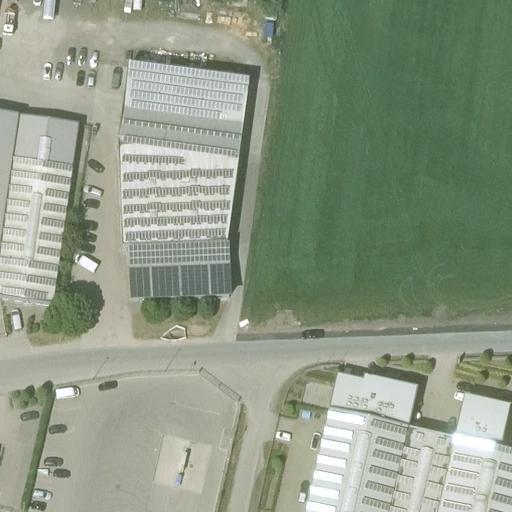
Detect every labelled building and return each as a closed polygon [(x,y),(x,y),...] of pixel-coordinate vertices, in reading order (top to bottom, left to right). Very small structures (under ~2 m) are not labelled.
[(249,84),(127,68),(121,116),(242,132),(249,84)] [(121,116),(117,147),(238,164),(242,132),(121,116)] [(78,131),(0,120),(0,303),(52,311),(78,131)] [(238,164),(117,147),(121,254),(128,254),(226,250),(238,164)] [(226,250),(128,254),(130,305),(228,301),(226,250)] [(415,397),(364,386),(363,393),(356,423),(406,435),(415,397)] [(328,416),(356,423),(363,393),(335,387),(328,416)] [(508,415),(463,404),(453,445),(498,456),(499,455),(508,415)] [(356,423),(328,416),(306,511),(388,511),(406,435),(356,423)] [(438,511),(453,445),(406,435),(388,511),(438,511)] [(498,456),(453,445),(438,511),(511,511),(511,458),(499,455),(498,456)]
